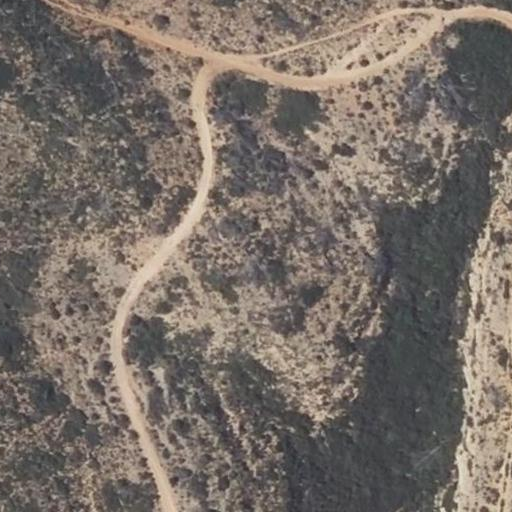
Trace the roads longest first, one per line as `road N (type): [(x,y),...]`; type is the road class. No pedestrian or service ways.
road 1 (track): [(172,511),(110,346),(205,183),(204,132),(164,33)]
road 2 (track): [(511,25),(482,4),(450,4),(383,62),(270,65),(72,0)]
